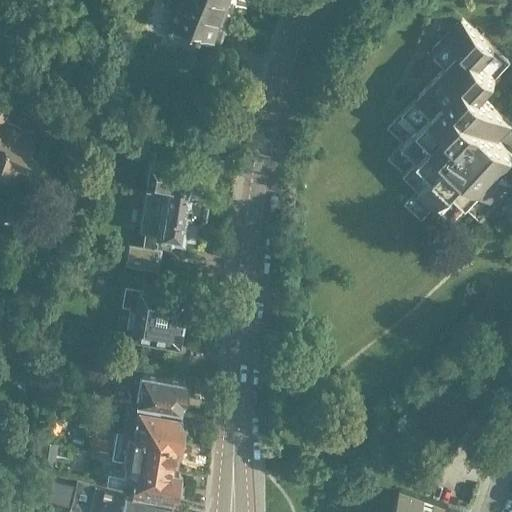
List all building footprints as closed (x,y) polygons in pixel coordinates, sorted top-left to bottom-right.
[(223,11),(193,0),(170,0),(168,7),(172,8),(166,22),(173,25),(171,32),(192,40),(194,34),(212,41),(223,11)] [(193,0),(223,11),(226,0),(193,0)] [(405,176),(454,221),(468,206),(484,221),(511,191),(511,182),(500,171),(511,159),(511,155),(489,133),(504,117),(482,97),(498,81),(481,65),(496,50),(463,19),(432,52),(447,67),(403,114),(419,129),(403,145),(420,160),(405,176)] [(0,168),(18,175),(33,132),(3,121),(10,100),(0,96),(0,168)] [(178,211),(197,215),(204,210),(206,197),(201,190),(199,190),(200,181),(192,180),(194,166),(166,161),(166,162),(149,159),(144,184),(145,185),(152,186),(163,187),(163,186),(182,188),(178,211)] [(128,241),(124,263),(157,268),(161,246),(156,245),(158,232),(193,238),(197,215),(178,211),(182,188),(163,186),(163,187),(152,186),(145,185),(138,230),(143,231),(141,243),(128,241)] [(129,331),(178,339),(186,292),(138,284),(138,285),(125,283),(124,285),(122,285),(119,299),(121,301),(121,303),(128,304),(126,313),(122,312),(119,331),(129,333),(129,331)] [(136,396),(182,404),(184,394),(182,394),(185,376),(140,369),(136,396)] [(122,428),(177,438),(178,434),(182,432),(183,426),(180,422),(182,410),(127,401),(122,428)] [(115,427),(110,455),(177,465),(174,465),(175,457),(177,457),(180,453),(182,443),(181,438),(177,438),(122,428),(115,427)] [(89,441),(87,451),(106,455),(108,445),(89,441)] [(177,465),(117,456),(117,458),(125,459),(123,471),(107,469),(105,482),(120,486),(121,485),(173,494),(175,484),(174,484),(174,483),(179,479),(180,473),(177,468),(177,465)] [(44,479),(39,499),(70,507),(69,510),(75,511),(169,511),(173,501),(124,490),(77,479),(75,487),(44,479)] [(392,511),(443,511),(445,507),(400,492),(392,511)]
